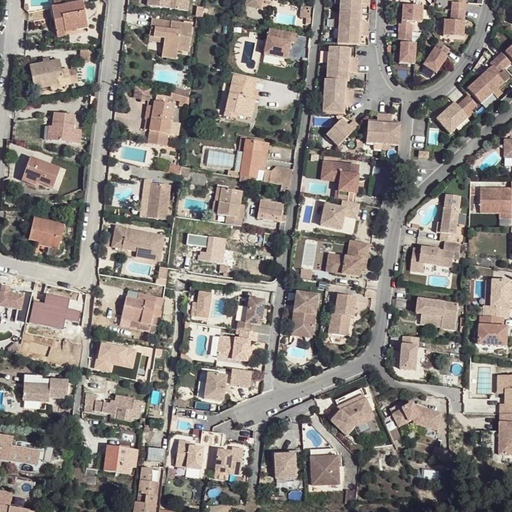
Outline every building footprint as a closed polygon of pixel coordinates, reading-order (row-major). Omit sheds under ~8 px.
[(147,0),(147,6),(188,11),(189,0),(147,0)] [(246,0),(245,6),(260,9),(261,0),(246,0)] [(275,0),(271,0),(263,0),(263,7),(273,8),(275,0)] [(370,0),(339,0),(339,10),(362,11),(362,6),(360,6),(361,3),(370,3),(370,0)] [(51,8),(56,35),(65,33),(65,32),(64,27),(75,24),(76,30),(88,28),(83,2),(73,4),(63,6),(54,7),(51,8)] [(459,2),(452,2),(452,10),(465,11),(466,3),(459,2)] [(423,7),(403,5),(402,21),(409,22),(422,23),(423,7)] [(362,11),(339,10),(338,27),(368,28),(369,22),(360,21),(360,18),(362,18),(362,11)] [(465,11),(452,10),(451,17),(456,18),(465,18),(465,11)] [(150,28),(149,37),(164,39),(163,44),(162,58),(176,59),(177,51),(177,48),(189,50),(192,25),(151,20),(150,28)] [(449,20),(445,20),(444,36),(451,36),(464,37),(465,21),(455,21),(449,20)] [(64,27),(65,32),(76,30),(75,24),(64,27)] [(401,24),(399,24),(398,32),(412,33),(412,25),(409,25),(401,24)] [(368,28),(338,27),(337,43),(360,44),(361,38),(359,38),(359,35),(368,35),(368,28)] [(295,39),(296,35),(280,32),(278,40),(267,37),(263,54),(287,59),(290,43),(294,44),(295,39)] [(412,33),(398,32),(398,39),(403,40),(411,41),(412,33)] [(445,56),(449,49),(438,42),(422,65),(435,74),(447,57),(445,56)] [(403,43),(400,43),(399,63),(414,64),(415,44),(411,43),(403,43)] [(351,48),(328,47),(328,63),(358,64),(358,58),(349,58),(349,54),(351,55),(351,48)] [(80,50),(79,59),(89,60),(90,51),(80,50)] [(501,54),(496,60),(505,70),(510,64),(501,54)] [(29,66),(34,90),(50,86),(64,83),(65,86),(71,85),(68,69),(62,71),(59,60),(49,62),(43,63),(29,66)] [(496,60),(490,65),(499,75),(505,70),(496,60)] [(358,64),(328,63),(327,80),(346,80),(350,80),(350,75),(348,75),(348,72),(358,72),(358,64)] [(503,84),(490,68),(479,80),(492,95),(503,84)] [(229,94),(225,113),(224,117),(231,118),(232,114),(237,115),(248,118),(252,100),(256,81),(234,75),(229,94)] [(327,80),(323,80),(323,96),(354,96),(354,90),(344,90),(345,87),(347,87),(346,80),(327,80)] [(492,95),(479,80),(468,91),(481,106),(492,95)] [(170,97),(170,99),(179,101),(179,105),(188,106),(189,99),(171,94),(170,97)] [(156,95),(155,102),(169,104),(170,99),(170,97),(156,95)] [(354,96),(323,96),(323,112),(346,113),(346,107),(344,107),(344,104),(353,104),(354,96)] [(468,96),(463,101),(471,111),(477,106),(468,96)] [(149,131),(147,143),(166,146),(169,127),(171,122),(174,105),(169,104),(155,102),(154,102),(153,107),(147,106),(146,113),(145,120),(151,121),(149,131)] [(462,102),(457,107),(466,117),(471,111),(462,102)] [(466,117),(457,107),(454,104),(436,120),(445,130),(452,124),(456,129),(468,119),(466,117)] [(367,119),(366,142),(382,143),(384,112),(378,112),(377,121),(374,121),(374,119),(367,119)] [(384,112),(382,143),(398,144),(400,121),(394,121),(394,122),(391,122),(391,113),(384,112)] [(52,128),(51,141),(80,144),(80,137),(81,130),(74,130),(75,116),(54,114),(52,128)] [(342,119),(325,135),(337,147),(359,125),(354,121),(348,127),(346,125),(347,124),(342,119)] [(45,127),(44,140),(51,141),(52,128),(45,127)] [(240,173),(239,178),(243,179),(255,181),(281,186),(290,187),(292,170),(276,168),(271,172),(265,171),(269,144),(245,140),(244,141),(240,140),(238,150),(243,151),(241,162),(240,173)] [(359,159),(332,154),(330,169),(340,171),(339,181),(335,181),(333,193),(354,195),(359,159)] [(30,158),(23,177),(37,182),(53,189),(56,179),(60,169),(30,158)] [(170,165),(168,174),(176,176),(179,177),(180,167),(170,165)] [(179,177),(188,178),(190,169),(180,167),(179,177)] [(23,177),(21,181),(35,186),(37,182),(23,177)] [(150,201),(148,218),(167,220),(171,186),(152,184),(144,183),(144,189),(151,189),(150,201)] [(214,202),(212,214),(217,215),(221,189),(221,186),(217,185),(214,202)] [(151,189),(144,189),(143,200),(150,201),(151,189)] [(227,216),(225,225),(240,227),(242,219),(238,218),(240,205),(242,193),(221,189),(217,215),(227,216)] [(511,190),(481,190),(481,214),(500,214),(511,214),(511,190)] [(441,234),(440,242),(445,242),(454,244),(461,199),(447,197),(445,209),(441,234)] [(356,216),(359,201),(342,198),(340,205),(324,202),(320,223),(341,227),(343,214),(356,216)] [(260,201),(257,219),(281,223),(282,222),(283,222),(285,222),(285,221),(285,220),(286,216),(281,215),(282,210),(283,205),(260,201)] [(436,233),(441,234),(445,209),(442,208),(440,224),(438,223),(436,233)] [(33,219),(29,240),(37,242),(40,243),(40,246),(49,248),(58,250),(64,226),(33,219)] [(115,227),(111,247),(122,249),(122,245),(136,248),(142,249),(141,258),(158,261),(163,237),(125,230),(125,229),(115,227)] [(208,238),(206,254),(200,253),(200,261),(215,263),(216,253),(224,254),(226,240),(208,238)] [(454,244),(445,242),(444,252),(422,248),(421,250),(413,249),(410,271),(423,273),(424,264),(451,268),(453,260),(459,260),(461,245),(454,244)] [(122,245),(122,249),(136,252),(135,257),(141,258),(142,249),(136,248),(122,245)] [(367,253),(352,251),(351,258),(346,258),(334,255),(331,273),(358,277),(359,271),(361,260),(366,261),(367,253)] [(216,253),(215,263),(223,264),(224,254),(216,253)] [(334,255),(328,254),(325,272),(331,273),(334,255)] [(168,267),(160,266),(159,277),(166,278),(168,270),(168,267)] [(511,282),(493,281),(492,307),(484,306),(484,317),(503,318),(510,318),(511,282)] [(0,290),(0,307),(20,311),(25,312),(27,299),(23,298),(24,291),(8,288),(4,288),(1,287),(0,290)] [(195,292),(193,318),(209,319),(211,293),(195,292)] [(154,307),(157,297),(137,293),(135,301),(135,303),(154,307)] [(219,318),(224,295),(215,293),(210,315),(219,318)] [(295,294),(290,332),(311,334),(316,296),(295,294)] [(34,301),(29,323),(50,327),(52,317),(65,320),(68,309),(70,300),(58,297),(46,295),(44,303),(34,301)] [(330,314),(327,335),(346,337),(349,318),(352,318),(354,298),(336,296),(333,315),(330,314)] [(124,307),(122,316),(131,318),(131,321),(141,323),(141,322),(150,324),(148,331),(154,332),(156,324),(150,323),(154,307),(135,303),(135,301),(126,299),(124,307)] [(241,330),(252,332),(254,324),(261,325),(263,313),(265,301),(250,299),(246,323),(239,322),(237,330),(241,330)] [(424,300),(422,314),(443,317),(441,328),(456,330),(459,305),(424,300)] [(82,312),(68,309),(65,320),(80,323),(82,312)] [(19,315),(17,324),(25,325),(26,317),(19,315)] [(50,327),(63,330),(65,320),(52,317),(50,327)] [(484,317),(481,317),(480,344),(507,346),(508,328),(503,328),(503,318),(484,317)] [(252,332),(241,330),(240,339),(221,337),(218,357),(247,362),(248,356),(249,348),(250,341),(257,342),(259,333),(252,332)] [(404,336),(400,369),(416,371),(419,338),(404,336)] [(251,387),(253,372),(233,369),(231,384),(251,387)] [(227,376),(208,374),(205,398),(224,401),(225,391),(226,386),(227,376)] [(502,390),(503,376),(499,376),(498,394),(506,394),(506,390),(502,390)] [(511,376),(503,376),(502,390),(506,390),(506,394),(506,405),(501,405),(500,415),(511,415),(511,376)] [(23,392),(22,401),(49,403),(49,398),(67,400),(68,381),(50,380),(49,384),(24,382),(23,392)] [(341,407),(331,418),(349,436),(358,425),(376,417),(364,389),(338,401),(341,407)] [(142,390),(141,398),(149,400),(150,391),(142,390)] [(85,393),(83,412),(94,414),(94,411),(95,401),(96,394),(91,394),(85,393)] [(103,403),(101,413),(117,416),(116,419),(131,422),(131,417),(139,419),(141,402),(126,399),(125,404),(115,402),(112,402),(111,405),(103,403)] [(94,411),(101,413),(103,403),(95,401),(94,411)] [(414,405),(398,413),(404,425),(413,420),(416,425),(439,431),(443,414),(418,407),(416,409),(414,405)] [(398,413),(393,415),(399,428),(404,425),(398,413)] [(511,415),(500,415),(500,455),(511,455),(511,415)] [(121,431),(121,442),(136,442),(136,431),(121,431)] [(214,434),(203,433),(201,446),(212,447),(214,434)] [(225,435),(214,434),(212,447),(223,448),(225,435)] [(192,444),(180,443),(176,467),(202,470),(205,450),(191,448),(192,444)] [(107,461),(105,471),(129,474),(130,466),(136,467),(138,450),(107,447),(106,454),(105,461),(107,461)] [(58,462),(59,449),(40,448),(39,462),(58,462)] [(147,461),(164,460),(164,449),(147,449),(147,461)] [(233,453),(219,452),(217,473),(242,475),(245,451),(233,450),(233,453)] [(312,451),(312,458),(340,457),(340,453),(337,450),(312,451)] [(297,451),(277,452),(278,480),(299,479),(297,451)] [(340,457),(312,458),(314,486),(342,485),(340,457)] [(88,468),(87,484),(97,485),(98,476),(99,469),(88,468)] [(142,469),(137,503),(155,506),(158,484),(150,483),(151,470),(142,469)] [(15,476),(12,494),(32,498),(35,480),(15,476)] [(0,511),(30,511),(9,508),(5,507),(8,493),(1,492),(0,491),(0,511)] [(348,492),(347,504),(358,504),(359,493),(348,492)] [(137,503),(135,503),(133,511),(153,511),(155,506),(137,503)]
